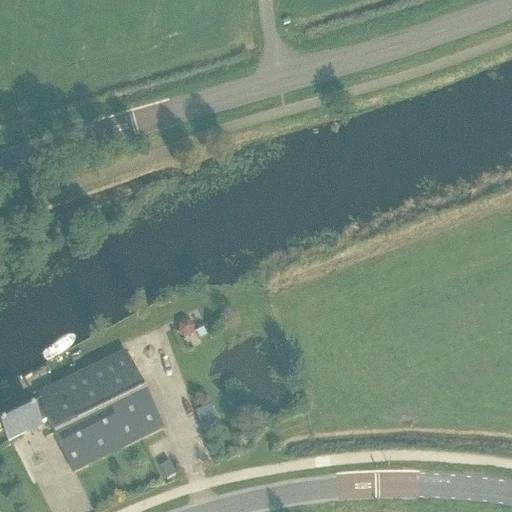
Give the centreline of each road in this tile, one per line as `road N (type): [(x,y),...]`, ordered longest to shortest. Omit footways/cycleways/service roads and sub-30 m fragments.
road 1 (secondary): [(0,166),(511,6)]
road 2 (secondary): [(209,511),(376,484),(511,493)]
